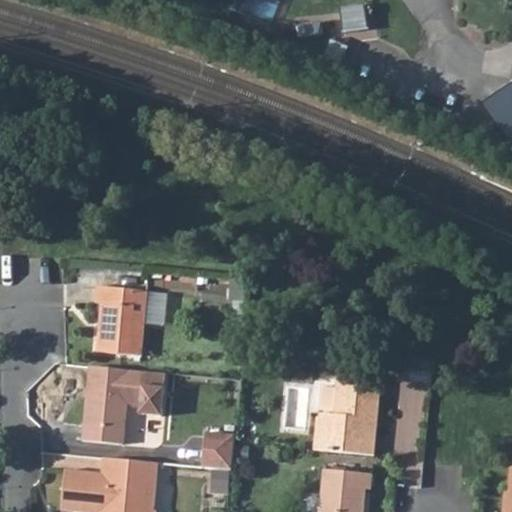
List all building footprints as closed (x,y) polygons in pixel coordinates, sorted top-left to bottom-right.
[(511,85),(504,96),(509,102),(500,109),(511,125),(511,85)] [(151,325),(170,326),(173,278),(154,277),(151,325)] [(101,301),(96,348),(141,354),(147,291),(95,285),(94,301),(101,301)] [(83,436),(123,441),(126,400),(141,401),(140,411),(164,412),(167,371),(90,363),(83,436)] [(376,454),(383,382),(322,375),(315,448),(376,454)] [(232,467),(234,440),(235,433),(207,430),(203,464),(232,467)] [(152,510),(157,460),(103,454),(102,470),(65,466),(61,507),(94,510),(98,506),(102,510),(100,511),(154,511),(155,510),(152,510)] [(364,511),(367,487),(371,487),(373,474),(325,469),(321,511),(364,511)] [(172,510),(174,487),(162,486),(159,509),(172,510)]
